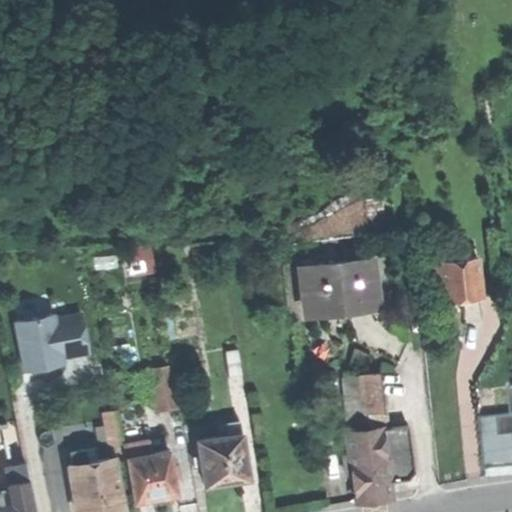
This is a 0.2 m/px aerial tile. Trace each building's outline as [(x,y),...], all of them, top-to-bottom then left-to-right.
[(433,12),(437,50),(455,48),(451,10),(433,12)] [(151,240),(127,244),(132,272),(156,268),(151,240)] [(339,309),(376,304),(371,256),(300,264),(305,312),(339,309)] [(460,299),(480,298),(476,258),(437,262),(441,301),(460,299)] [(82,305),(10,317),(19,366),(90,355),(82,305)] [(223,376),(241,373),(237,348),(219,351),(223,376)] [(159,406),(179,403),(174,370),(154,373),(159,406)] [(364,372),(371,427),(382,426),(387,425),(380,370),(364,372)] [(119,400),(139,397),(135,374),(115,377),(119,400)] [(20,435),(39,432),(33,403),(15,406),(20,435)] [(112,459),(124,457),(118,425),(115,408),(103,410),(111,456),(112,459)] [(201,464),(205,484),(229,480),(249,476),(240,421),(226,423),(228,434),(197,439),(200,454),(201,464)] [(118,425),(124,457),(132,456),(130,444),(126,423),(118,425)] [(387,425),(382,426),(389,481),(407,479),(413,470),(407,423),(387,425)] [(372,498),(391,495),(389,481),(382,426),(371,427),(346,431),(350,457),(352,475),(355,500),(372,498)] [(479,435),(483,467),(503,465),(500,441),(500,433),(479,435)] [(0,454),(21,450),(17,434),(0,437),(0,454)] [(511,439),(500,441),(503,465),(511,464),(511,439)] [(155,496),(175,492),(167,449),(151,452),(150,446),(141,448),(141,443),(130,444),(132,456),(124,457),(132,500),(155,496)] [(105,511),(121,509),(112,459),(111,456),(86,461),(84,449),(69,452),(71,466),(69,467),(77,511),(105,511)] [(194,465),(201,464),(200,454),(192,455),(194,465)] [(3,461),(12,504),(33,500),(24,456),(3,461)] [(344,476),(352,475),(350,457),(342,458),(344,476)] [(36,511),(33,500),(12,504),(2,506),(0,506),(0,511),(36,511)]
